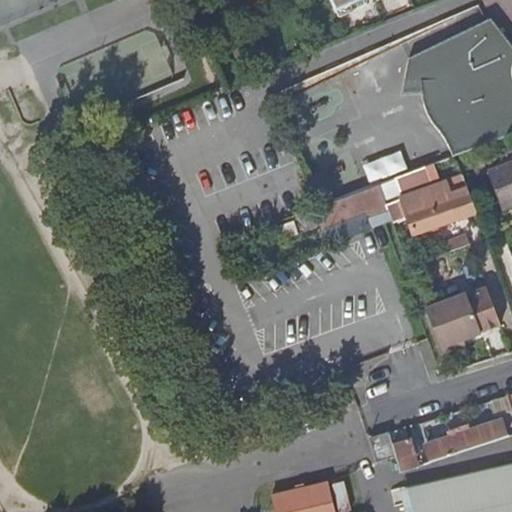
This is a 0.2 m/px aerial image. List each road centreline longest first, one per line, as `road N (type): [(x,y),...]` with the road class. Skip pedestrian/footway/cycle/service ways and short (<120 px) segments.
road 1 (unknown): [(347,427),(321,340),(0,440)]
road 2 (residential): [(175,484),(511,375)]
